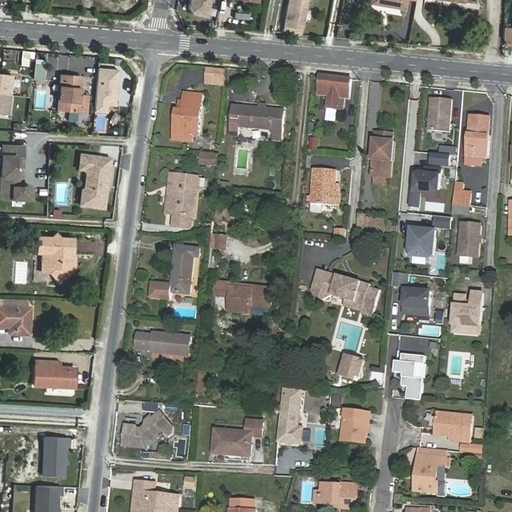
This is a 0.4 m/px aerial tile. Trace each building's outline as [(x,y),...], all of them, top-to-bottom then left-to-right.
[(213,0),(190,0),(189,10),(194,17),(209,20),(213,0)] [(289,0),(284,26),(283,33),(292,34),(292,33),(301,35),(307,0),(289,0)] [(371,0),(371,3),(403,9),(405,0),(371,0)] [(46,61),(36,60),(34,77),(44,78),(46,61)] [(115,105),(118,70),(98,69),(94,111),(106,112),(107,104),(115,105)] [(207,83),(225,85),(227,71),(209,69),(207,83)] [(80,93),(82,74),(61,72),(58,106),(88,109),(89,93),(80,93)] [(12,75),(0,73),(0,113),(8,115),(12,75)] [(351,98),(353,79),(322,76),(321,95),(330,96),(329,109),(340,110),(341,97),(346,98),(351,98)] [(177,109),(176,118),(179,118),(178,133),(184,134),(183,141),(193,142),(194,135),(199,136),(204,94),(185,92),(183,110),(177,109)] [(429,130),(450,132),(453,100),(432,98),(429,130)] [(286,110),(234,105),(231,136),(239,137),(240,126),(275,130),(274,140),(283,141),(286,110)] [(488,159),(491,118),(472,117),(468,157),(483,158),(488,159)] [(395,134),(376,132),(372,177),(375,177),(378,177),(389,178),(392,178),(394,161),(395,161),(396,142),(394,142),(395,134)] [(317,150),(318,139),(311,138),(310,150),(317,150)] [(3,199),(30,200),(31,188),(30,187),(30,186),(28,185),(27,185),(26,185),(25,186),(25,187),(22,187),(22,173),(15,173),(15,167),(15,161),(23,162),(23,147),(3,146),(1,187),(4,187),(3,199)] [(201,152),(199,165),(218,167),(219,154),(201,152)] [(450,166),(451,155),(433,153),(432,164),(450,166)] [(83,169),(86,155),(78,154),(76,168),(83,169)] [(86,155),(83,169),(83,170),(85,172),(83,188),(81,189),(78,204),(102,208),(108,166),(105,166),(106,158),(86,155)] [(483,158),(468,157),(468,164),(483,166),(483,158)] [(440,189),(442,169),(426,168),(426,174),(422,173),(418,175),(416,193),(430,194),(440,189)] [(338,170),(315,169),(313,204),(341,206),(341,198),(339,198),(340,185),(337,185),(338,170)] [(175,174),(170,215),(175,215),(174,227),(193,229),(200,177),(175,174)] [(456,191),(464,192),(465,184),(456,183),(456,191)] [(430,194),(440,199),(440,189),(430,194)] [(464,192),(456,191),(455,204),(471,206),(472,193),(464,192)] [(471,206),(455,204),(454,213),(471,215),(471,206)] [(360,214),(359,230),(386,232),(387,216),(360,214)] [(437,216),(436,227),(453,228),(454,218),(437,216)] [(481,225),(463,224),(460,257),(479,258),(481,225)] [(438,230),(414,227),(412,252),(414,255),(433,257),(436,254),(438,230)] [(346,230),(335,229),(335,237),(346,238),(346,230)] [(73,255),(74,238),(60,237),(57,233),(52,237),(39,237),(38,253),(43,253),(42,272),(50,272),(59,282),(75,268),(68,261),(69,255),(73,255)] [(215,234),(213,249),(228,251),(229,235),(215,234)] [(177,246),(173,285),(152,282),(151,298),(171,300),(172,292),(191,294),(195,257),(200,257),(201,249),(177,246)] [(382,287),(328,272),(325,283),(312,291),(319,304),(332,296),(347,300),(365,305),(364,312),(375,315),(382,287)] [(393,286),(408,287),(409,275),(394,273),(393,286)] [(233,283),(231,283),(218,281),(216,296),(231,298),(230,312),(252,314),(253,306),(272,308),(273,288),(255,286),(254,289),(232,287),(233,283)] [(405,314),(430,316),(432,292),(407,290),(405,314)] [(464,300),(457,299),(454,333),(456,336),(464,337),(467,334),(467,329),(481,330),(484,297),(474,296),(474,303),(473,307),(466,306),(467,302),(464,300)] [(27,301),(0,299),(0,326),(9,327),(9,334),(29,335),(31,307),(27,307),(27,301)] [(347,300),(345,307),(364,312),(365,305),(347,300)] [(467,334),(464,337),(481,338),(481,330),(467,329),(467,334)] [(137,349),(153,351),(153,353),(191,356),(193,336),(155,332),(155,335),(139,333),(137,349)] [(409,387),(408,400),(422,401),(424,379),(417,378),(418,363),(426,364),(426,356),(418,356),(418,358),(414,357),(414,355),(403,354),(402,362),(396,361),(395,372),(404,373),(403,387),(409,387)] [(340,377),(343,378),(345,369),(347,370),(351,357),(346,355),(340,377)] [(360,378),(365,360),(351,357),(347,370),(345,369),(343,378),(355,381),(356,377),(360,378)] [(35,360),(34,386),(74,388),(75,368),(61,367),(61,361),(35,360)] [(334,406),(342,407),(342,397),(334,397),(334,406)] [(307,406),(295,405),(293,420),(306,421),(307,406)] [(367,443),(369,423),(371,424),(372,413),(347,410),(343,440),(367,443)] [(126,425),(124,446),(149,448),(150,438),(153,435),(162,437),(165,434),(169,438),(174,434),(172,426),(160,411),(152,417),(150,415),(145,419),(145,425),(142,429),(138,428),(136,426),(126,425)] [(437,435),(451,437),(451,440),(471,442),(473,416),(439,413),(437,435)] [(217,430),(215,454),(252,457),(254,437),(263,438),(264,422),(249,421),(248,433),(217,430)] [(68,448),(69,438),(44,436),(42,475),(63,476),(65,447),(68,448)] [(462,444),(461,451),(483,453),(484,446),(462,444)] [(448,457),(449,450),(420,448),(419,455),(448,457)] [(447,467),(448,457),(419,455),(416,492),(438,494),(440,466),(447,467)] [(196,479),(186,478),(185,488),(195,488),(196,479)] [(138,482),(135,509),(159,511),(179,511),(181,498),(157,495),(158,484),(138,482)] [(323,484),(323,492),(317,492),(316,503),(341,505),(341,509),(358,510),(359,485),(343,484),(343,486),(323,484)] [(61,496),(62,487),(36,486),(35,511),(57,511),(58,496),(61,496)] [(396,503),(403,504),(404,495),(397,495),(396,503)] [(230,511),(258,511),(257,511),(257,500),(232,499),(232,510),(230,510),(230,511)]
